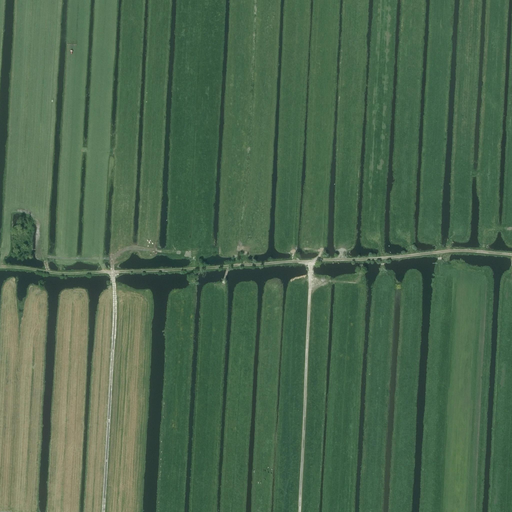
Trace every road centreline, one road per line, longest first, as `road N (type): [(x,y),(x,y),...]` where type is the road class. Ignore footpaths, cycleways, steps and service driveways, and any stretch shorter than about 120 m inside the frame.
road 1 (track): [(0,267),(63,274),(440,251),(511,254)]
road 2 (track): [(299,511),(310,292),(319,282),(356,281),(362,260)]
road 3 (track): [(104,511),(113,272)]
